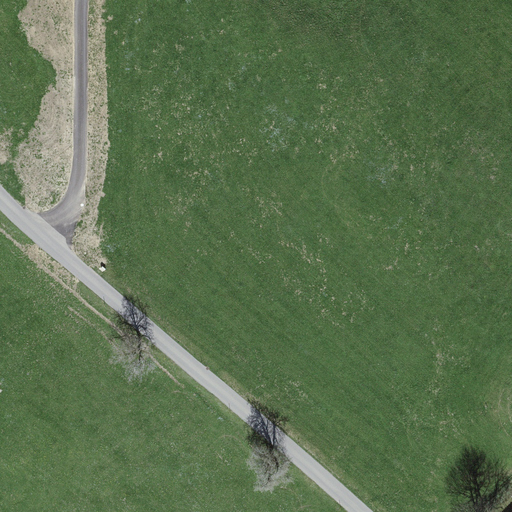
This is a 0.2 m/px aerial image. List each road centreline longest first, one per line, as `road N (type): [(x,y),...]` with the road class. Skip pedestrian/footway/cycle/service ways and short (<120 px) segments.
road 1 (residential): [(40,238),(356,511)]
road 2 (residential): [(40,238),(81,143),(74,31),(82,0)]
